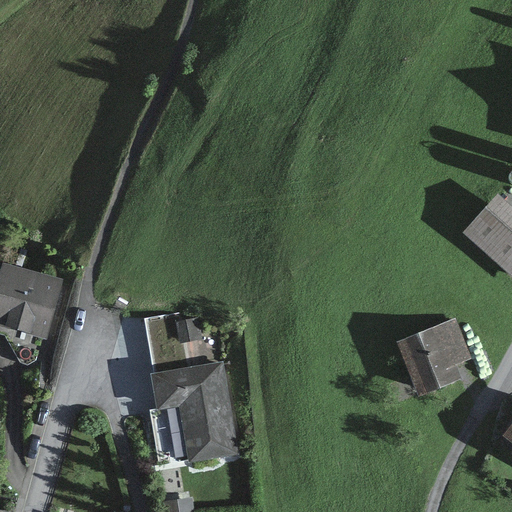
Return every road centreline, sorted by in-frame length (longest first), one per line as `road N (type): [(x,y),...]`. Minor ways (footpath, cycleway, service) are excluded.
road 1 (track): [(196,0),(167,89),(123,178),(74,374),(117,390),(151,511)]
road 2 (residential): [(37,511),(74,374)]
